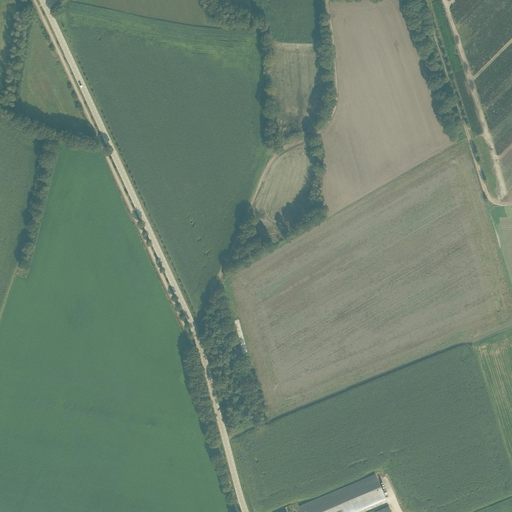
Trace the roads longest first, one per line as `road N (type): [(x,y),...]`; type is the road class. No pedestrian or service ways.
road 1 (tertiary): [(244,511),(193,326),(41,0)]
road 2 (track): [(332,0),(336,81),(324,119),(267,159),(193,326)]
road 3 (track): [(424,0),(487,196),(511,204)]
